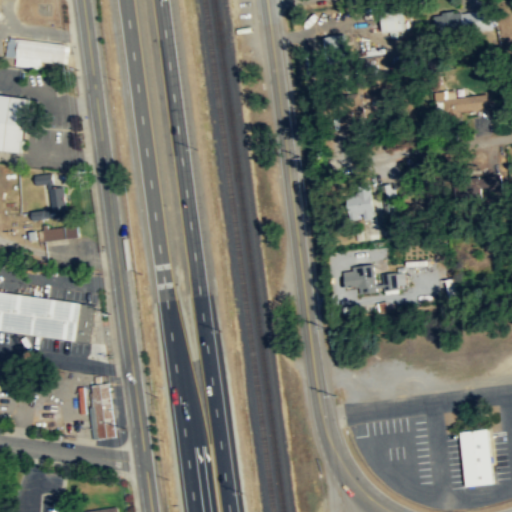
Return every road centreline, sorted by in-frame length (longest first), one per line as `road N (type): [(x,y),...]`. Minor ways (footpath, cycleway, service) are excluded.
road 1 (tertiary): [(267,0),(321,415),(349,471),(391,511)]
road 2 (primary): [(126,0),(195,511)]
road 3 (primary): [(229,511),(160,0)]
road 4 (tertiary): [(83,0),(151,511)]
road 5 (residential): [(0,441),(144,461)]
